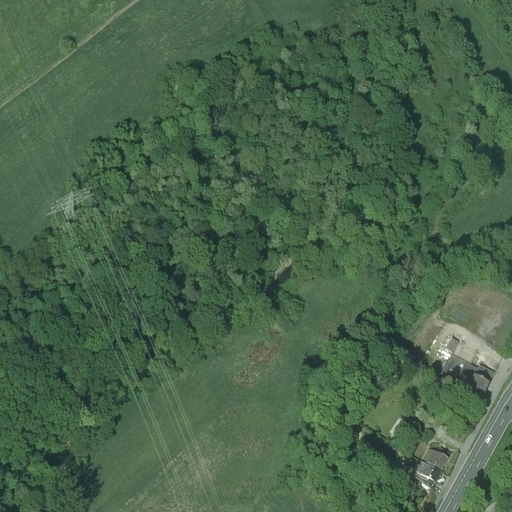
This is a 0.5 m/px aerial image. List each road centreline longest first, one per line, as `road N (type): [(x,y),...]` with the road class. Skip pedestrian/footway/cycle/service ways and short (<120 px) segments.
road 1 (track): [(132,0),(0,103)]
road 2 (track): [(470,251),(432,226),(511,134)]
road 3 (primary): [(511,392),(446,511)]
